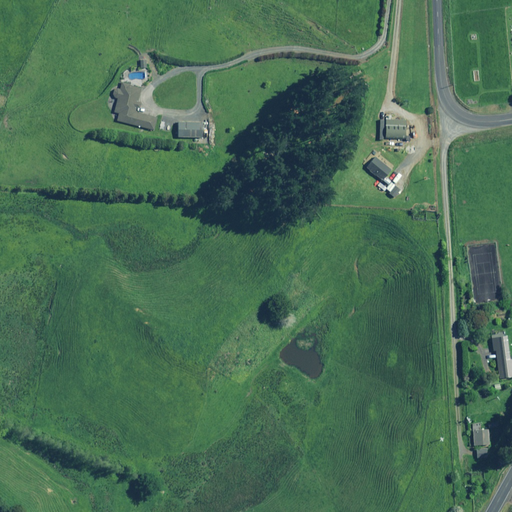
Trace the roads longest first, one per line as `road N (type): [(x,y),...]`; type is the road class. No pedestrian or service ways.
road 1 (unknown): [(451,106),(444,122),(461,468)]
road 2 (unclassified): [(437,0),(444,96),(464,117),(511,119)]
